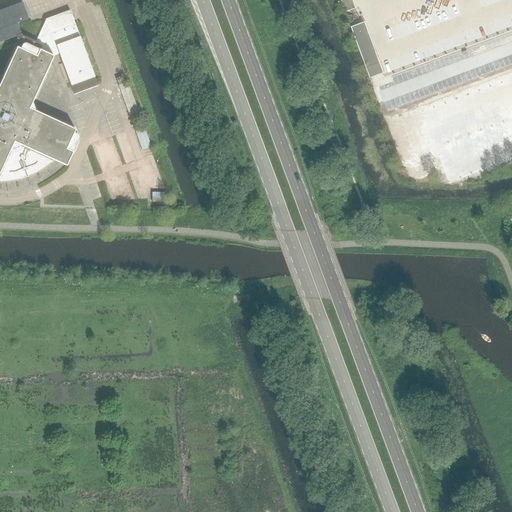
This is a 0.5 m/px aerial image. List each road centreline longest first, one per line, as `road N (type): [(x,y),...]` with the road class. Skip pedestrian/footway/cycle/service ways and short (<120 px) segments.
road 1 (primary): [(417,511),(228,0)]
road 2 (primary): [(202,0),(391,511)]
